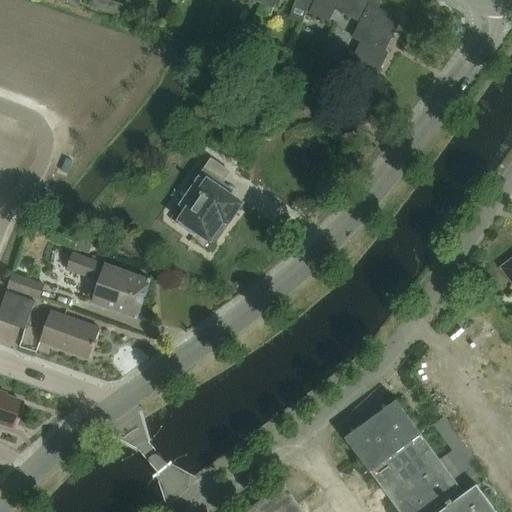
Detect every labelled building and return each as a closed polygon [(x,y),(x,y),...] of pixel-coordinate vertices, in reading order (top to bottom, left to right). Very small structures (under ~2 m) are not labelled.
[(120,17),(124,5),(110,0),(91,0),(89,6),(120,17)] [(310,13),(316,0),(297,0),(290,19),(303,23),(307,12),(310,13)] [(316,0),(310,13),(330,23),(336,10),(360,23),(352,38),(361,42),(350,64),(377,78),(389,53),(386,51),(402,20),(371,4),(373,0),(316,0)] [(305,57),(292,83),(304,89),(317,63),(305,57)] [(67,159),(62,171),(68,174),(73,161),(67,159)] [(223,183),(230,172),(212,159),(200,176),(203,178),(193,192),(191,190),(180,205),(189,211),(179,224),(196,236),(199,231),(216,243),(243,205),(220,189),(224,183),(223,183)] [(89,253),(93,245),(79,239),(75,248),(89,253)] [(151,280),(113,267),(74,253),(69,270),(100,281),(93,302),(138,318),(151,280)] [(41,299),(46,284),(14,273),(9,288),(41,299)] [(8,292),(0,313),(0,320),(26,330),(36,302),(8,292)] [(52,311),(48,321),(41,342),(90,359),(101,329),(52,311)] [(0,423),(11,428),(20,400),(0,393),(0,423)] [(498,511),(479,486),(467,495),(461,487),(441,460),(397,401),(346,438),(400,511),(305,511),(284,483),(245,511),(498,511)]
